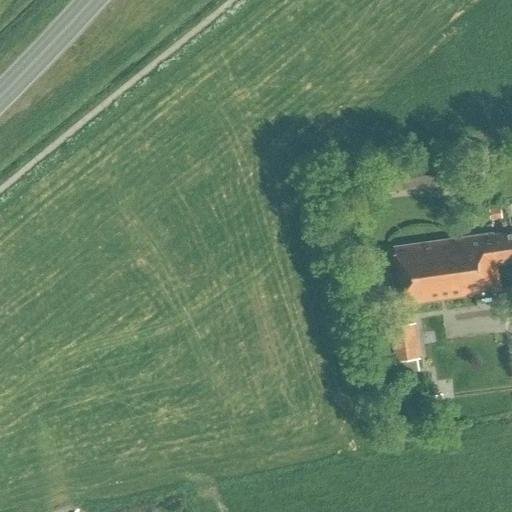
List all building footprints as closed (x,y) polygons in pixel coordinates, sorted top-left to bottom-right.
[(463,148),(466,171),(501,167),(500,156),(494,156),(494,151),(488,152),(487,145),(463,148)] [(383,167),(387,191),(447,183),(444,158),(383,167)] [(490,208),(491,219),(503,217),(501,206),(490,208)] [(511,262),(511,230),(474,235),(474,237),(395,247),(403,303),(501,290),(498,264),(511,262)] [(416,322),(390,326),(394,362),(420,358),(416,322)]
